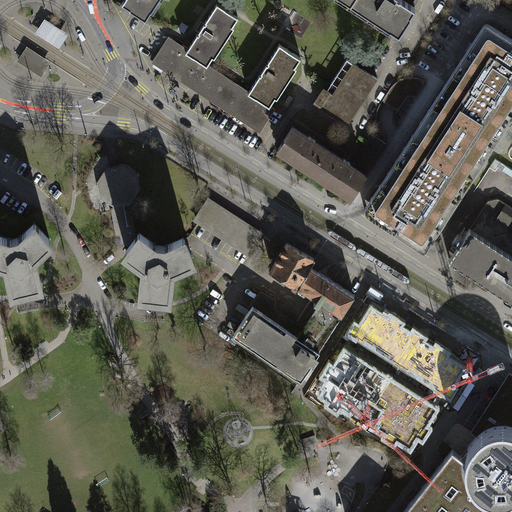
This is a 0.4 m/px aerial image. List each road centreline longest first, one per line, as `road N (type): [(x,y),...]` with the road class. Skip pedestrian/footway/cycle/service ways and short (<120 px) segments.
road 1 (tertiary): [(86,108),(150,129),(511,357)]
road 2 (tertiary): [(511,328),(163,109),(113,65)]
